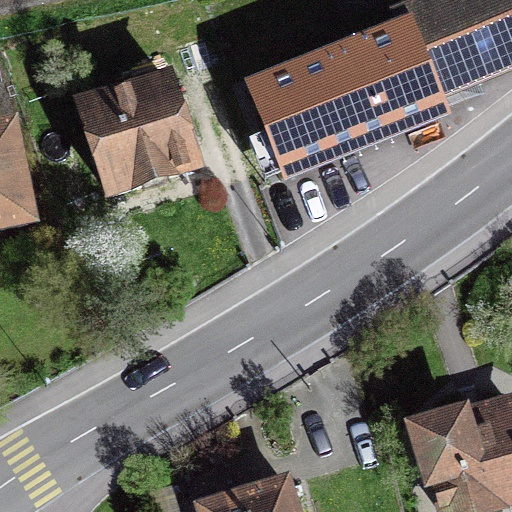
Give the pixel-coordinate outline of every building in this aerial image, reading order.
[(163,54),(207,40),(194,0),(182,0),(149,11),(163,54)] [(289,179),(440,118),(433,102),(511,70),(511,2),(511,0),(445,0),(397,20),(403,34),(255,93),(289,179)] [(154,57),(134,64),(141,87),(146,85),(147,89),(81,110),(109,198),(197,169),(168,82),(159,85),(154,57)] [(0,230),(27,225),(9,136),(0,137),(0,230)] [(478,511),(511,502),(511,412),(509,404),(415,432),(430,486),(435,484),(442,511),(478,511)] [(292,511),(285,486),(202,511),(292,511)]
